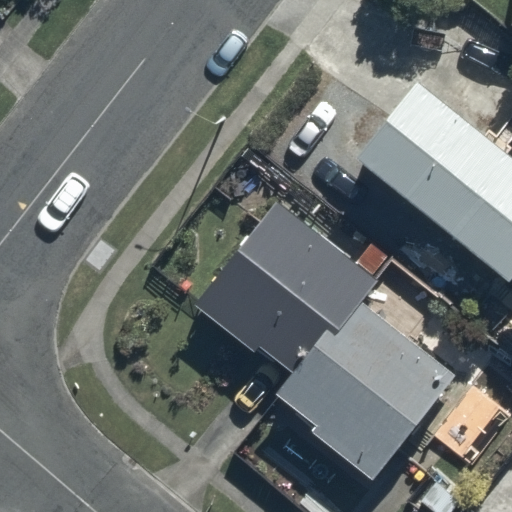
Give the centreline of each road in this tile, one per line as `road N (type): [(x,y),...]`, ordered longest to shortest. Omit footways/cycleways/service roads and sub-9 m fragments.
road 1 (tertiary): [(0,258),(203,0)]
road 2 (residential): [(94,511),(0,429)]
